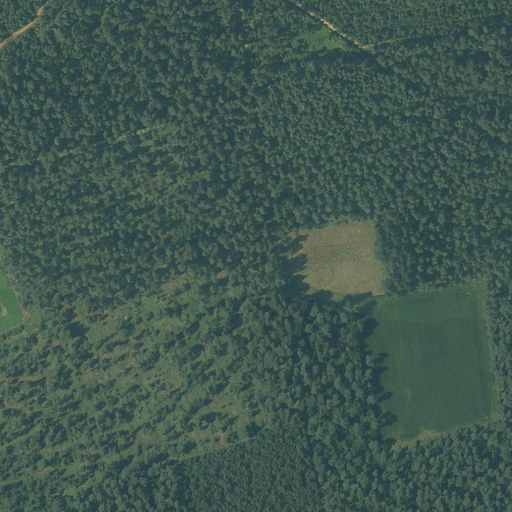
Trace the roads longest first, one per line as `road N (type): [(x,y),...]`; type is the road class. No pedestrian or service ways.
road 1 (track): [(286,257),(239,0)]
road 2 (track): [(421,288),(400,142),(377,54)]
road 3 (track): [(286,257),(295,279),(329,294),(395,293),(479,277)]
road 4 (track): [(362,44),(511,140)]
road 5 (track): [(362,44),(511,18)]
